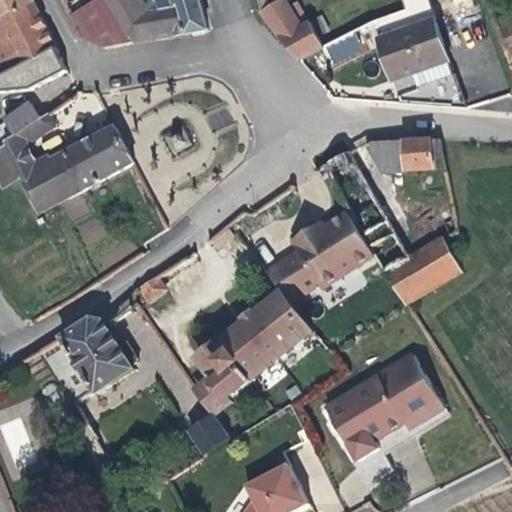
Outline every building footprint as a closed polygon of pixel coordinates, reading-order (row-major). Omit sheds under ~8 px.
[(0,0),(0,18),(32,2),(30,0),(0,0)] [(106,0),(100,0),(70,19),(81,37),(103,49),(132,44),(106,0)] [(106,0),(132,44),(206,33),(197,0),(106,0)] [(257,0),(261,14),(284,0),(257,0)] [(284,0),(261,14),(265,19),(266,24),(280,40),(302,29),(289,8),(284,0)] [(297,0),(284,0),(289,8),(297,4),(299,3),(297,0)] [(466,109),(426,0),(400,0),(405,14),(359,29),(323,48),(325,51),(299,64),(316,83),(380,50),(403,110),(466,109)] [(56,50),(32,2),(0,18),(0,32),(8,48),(18,69),(56,50)] [(309,25),(297,4),(289,8),(302,29),(309,25)] [(302,29),(280,40),(299,64),(325,51),(323,48),(310,25),(309,25),(302,29)] [(0,78),(18,69),(8,48),(0,52),(0,78)] [(0,91),(24,79),(18,69),(0,78),(0,91)] [(109,96),(104,99),(110,109),(115,106),(109,96)] [(75,107),(71,101),(53,113),(56,119),(75,107)] [(13,139),(39,121),(29,106),(3,124),(4,126),(13,139)] [(134,165),(116,129),(38,169),(27,147),(55,129),(55,124),(49,115),(39,121),(13,139),(5,144),(6,147),(0,150),(0,186),(2,191),(19,181),(36,215),(134,165)] [(5,144),(13,139),(4,126),(0,129),(0,150),(6,147),(5,144)] [(165,139),(174,154),(192,143),(182,127),(165,139)] [(433,171),(432,142),(378,145),(378,157),(407,156),(408,173),(433,171)] [(378,157),(378,145),(367,145),(383,174),(408,173),(407,156),(378,157)] [(406,307),(461,274),(441,240),(408,260),(350,154),(326,166),(352,214),(377,259),(388,279),(406,307)] [(283,297),(291,307),(317,291),(320,289),(327,286),(336,285),(377,259),(352,214),(326,229),(319,233),(317,229),(293,244),(300,254),(267,275),(283,297)] [(319,233),(326,229),(324,224),(317,229),(319,233)] [(165,293),(155,280),(139,289),(151,304),(165,293)] [(323,293),(336,285),(327,286),(320,289),(323,293)] [(231,406),(228,401),(314,336),(291,307),(283,297),(202,358),(200,365),(214,384),(195,398),(211,420),(215,417),(231,406)] [(88,322),(33,356),(93,457),(103,449),(78,406),(95,394),(96,397),(135,371),(133,367),(137,364),(127,346),(121,349),(109,329),(104,325),(99,322),(88,322)] [(417,357),(329,409),(360,463),(380,450),(384,457),(452,417),(417,357)] [(190,436),(206,458),(231,443),(212,421),(190,436)] [(292,466),(287,468),(295,483),(300,481),(292,466)] [(287,468),(264,480),(249,488),(257,502),(249,511),(299,511),(308,508),(298,490),(303,487),(300,481),(295,483),(287,468)] [(298,490),(308,508),(312,506),(303,487),(298,490)]
